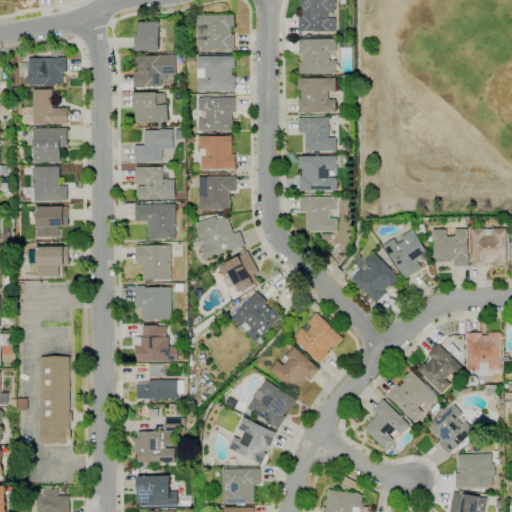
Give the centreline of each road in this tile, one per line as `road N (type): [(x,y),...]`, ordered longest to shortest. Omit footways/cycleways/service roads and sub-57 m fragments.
road 1 (residential): [(103,511),(100,53),(90,16)]
road 2 (tertiary): [(267,0),(269,223),(383,349)]
road 3 (residential): [(383,349),(330,409),(290,511)]
road 4 (tertiary): [(511,299),(437,305),(383,349)]
road 5 (tertiary): [(123,0),(90,16),(0,33)]
